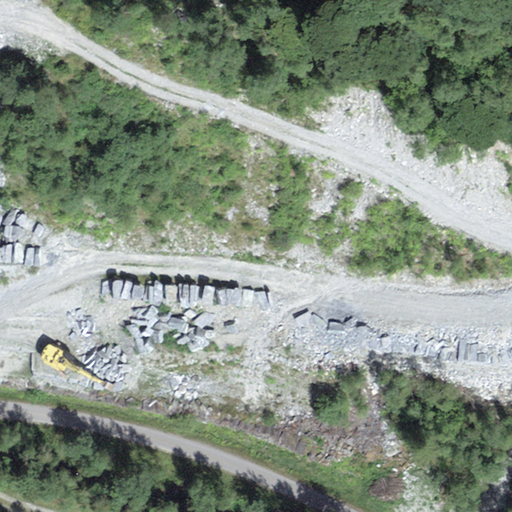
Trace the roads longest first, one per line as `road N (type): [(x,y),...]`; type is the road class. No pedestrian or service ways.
road 1 (track): [(511,244),(433,217),(275,130),(128,74),(16,0)]
road 2 (track): [(0,358),(130,385),(204,389),(484,294),(511,302)]
road 3 (unclassified): [(339,511),(185,447),(0,409)]
road 4 (track): [(0,289),(74,260),(65,241),(16,220)]
